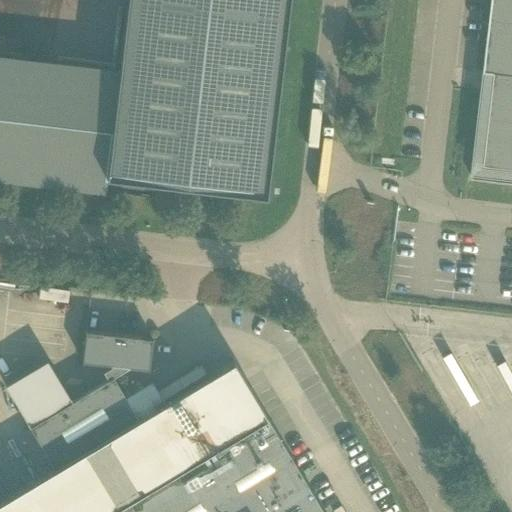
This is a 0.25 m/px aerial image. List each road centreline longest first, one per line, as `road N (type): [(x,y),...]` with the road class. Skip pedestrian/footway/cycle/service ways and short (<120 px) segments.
road 1 (unclassified): [(294,255),(445,511)]
road 2 (unclassified): [(0,230),(234,257),(294,255)]
road 3 (unclassified): [(294,255),(312,185),(335,0)]
road 4 (unknown): [(413,197),(445,0)]
